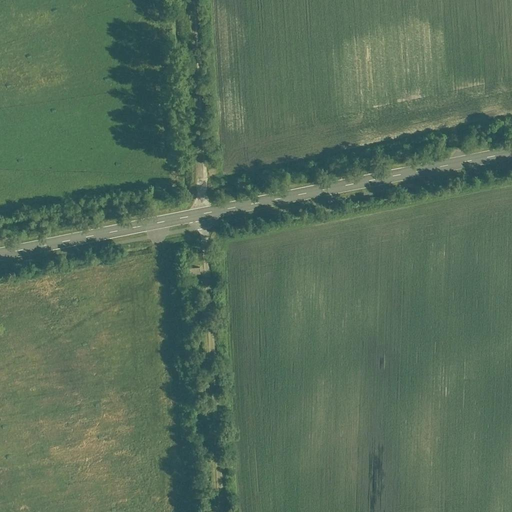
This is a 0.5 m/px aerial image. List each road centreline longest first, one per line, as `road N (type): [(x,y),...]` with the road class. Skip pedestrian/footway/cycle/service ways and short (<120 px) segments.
road 1 (tertiary): [(0,256),(511,155)]
road 2 (track): [(189,0),(203,216)]
